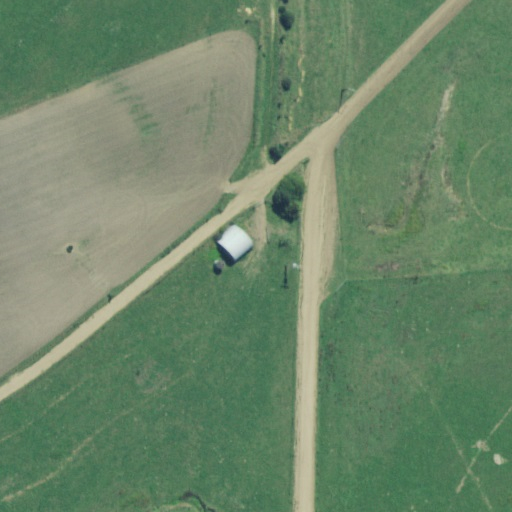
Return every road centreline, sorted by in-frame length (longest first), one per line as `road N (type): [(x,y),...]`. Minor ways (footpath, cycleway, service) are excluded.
road 1 (track): [(0,390),(273,177),(460,0)]
road 2 (track): [(306,511),(325,131)]
